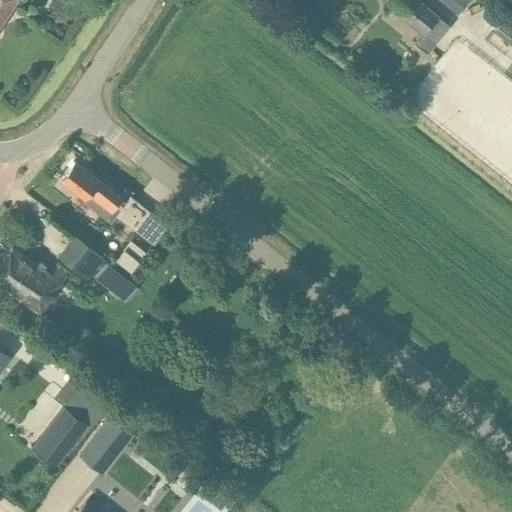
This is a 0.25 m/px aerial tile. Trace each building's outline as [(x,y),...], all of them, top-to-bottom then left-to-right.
[(0,0),(0,18),(12,1),(15,2),(20,1),(22,0),(0,0)] [(413,42),(426,53),(449,25),(418,0),(397,0),(391,8),(421,33),(413,42)] [(439,0),(457,14),(467,0),(439,0)] [(116,215),(143,236),(157,217),(130,196),(126,202),(74,161),(60,178),(84,197),(80,201),(110,224),(116,215)] [(105,257),(74,234),(58,254),(89,278),(105,257)] [(0,264),(0,284),(41,312),(66,276),(56,268),(51,274),(30,259),(12,247),(0,264)] [(0,362),(7,353),(10,356),(11,355),(0,346),(0,362)] [(33,446),(32,445),(31,446),(56,466),(88,424),(63,404),(62,405),(63,406),(33,446)] [(109,416),(79,454),(101,472),(132,434),(109,416)] [(103,511),(87,499),(76,511),(103,511)]
